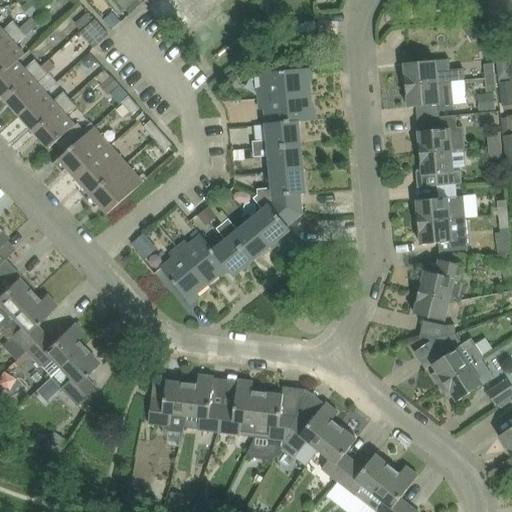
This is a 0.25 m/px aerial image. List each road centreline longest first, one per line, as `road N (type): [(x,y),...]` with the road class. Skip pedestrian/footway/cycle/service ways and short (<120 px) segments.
road 1 (residential): [(329,366),(158,333),(0,162)]
road 2 (residential): [(329,366),(374,246),(357,52),(359,16),(370,0)]
road 3 (residential): [(477,511),(463,472),(329,366)]
